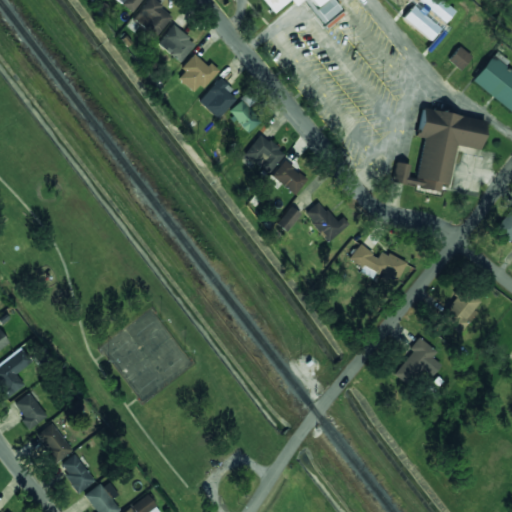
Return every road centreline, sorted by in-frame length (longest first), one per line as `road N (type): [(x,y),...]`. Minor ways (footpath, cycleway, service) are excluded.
road 1 (residential): [(244,511),(511,170)]
road 2 (residential): [(511,283),(459,240),(365,199),(202,0)]
